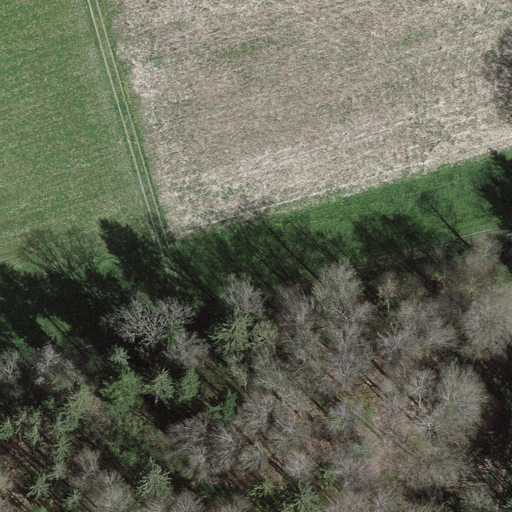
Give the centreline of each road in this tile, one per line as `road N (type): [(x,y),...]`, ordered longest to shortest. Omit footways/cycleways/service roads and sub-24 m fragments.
road 1 (track): [(511,225),(0,376)]
road 2 (track): [(88,0),(177,323)]
